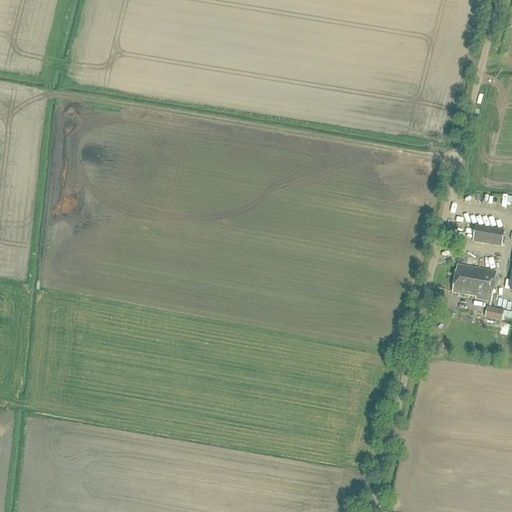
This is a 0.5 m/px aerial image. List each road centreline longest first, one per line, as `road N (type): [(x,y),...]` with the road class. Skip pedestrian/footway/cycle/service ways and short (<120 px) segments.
road 1 (unclassified): [(372,511),(499,0)]
road 2 (track): [(458,163),(54,96)]
